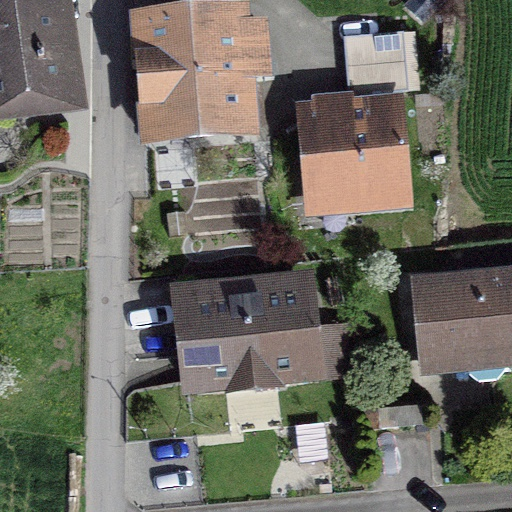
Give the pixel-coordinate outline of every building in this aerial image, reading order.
[(51,0),(0,0),(0,110),(66,101),(51,0)] [(154,26),(147,27),(156,139),(242,132),(238,82),(265,80),(261,28),(233,30),(232,14),(154,20),(154,26)] [(401,37),(346,42),(351,96),(406,91),(401,37)] [(394,111),(311,118),(314,162),(303,163),(306,198),(317,197),(318,208),(402,201),(394,111)] [(460,282),(414,287),(422,374),(469,370),(470,376),(479,383),(496,382),(504,374),(503,367),(511,365),(511,277),(474,281),(474,288),(461,289),(460,282)] [(214,308),(180,311),(188,386),(316,373),(317,383),(348,380),(343,333),(312,336),(308,298),(248,304),(246,288),(212,291),(214,308)]
